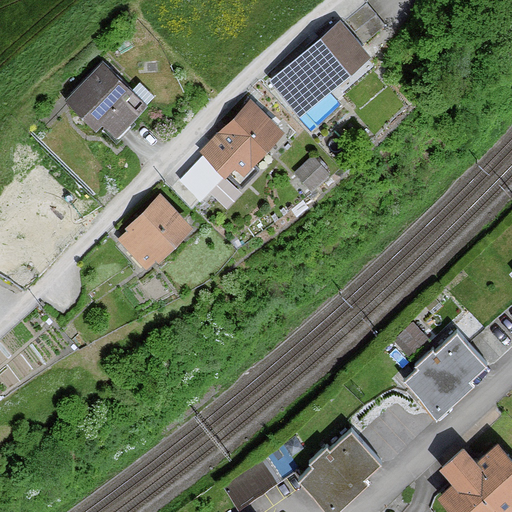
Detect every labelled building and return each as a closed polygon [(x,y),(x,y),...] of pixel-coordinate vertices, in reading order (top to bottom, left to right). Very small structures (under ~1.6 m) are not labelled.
[(302,70),(331,108),(382,69),(369,52),(392,34),(374,10),(311,58),(313,62),(302,70)] [(266,88),(283,106),(304,84),(287,67),(266,88)] [(135,98),(105,73),(72,114),(101,138),(107,131),(124,145),(145,119),(128,105),(135,98)] [(293,144),(254,109),(207,161),(236,187),(244,179),(254,188),(293,144)] [(336,188),(320,168),(301,184),(317,204),(336,188)] [(201,240),(165,205),(124,247),(161,282),(201,240)] [(69,243),(32,209),(0,242),(0,258),(10,268),(18,259),(37,277),(69,243)] [(414,319),(395,336),(412,356),(431,339),(414,319)] [(423,408),(442,429),(479,395),(474,390),(490,376),(458,341),(438,359),(433,353),(414,370),(420,376),(408,387),(425,405),(423,408)] [(317,503),(325,511),(349,511),(373,491),(369,486),(385,472),(353,436),(333,455),(327,449),(309,466),(314,472),(303,482),(320,501),(317,503)] [(445,507),(449,511),(511,511),(511,458),(506,453),(486,472),(472,457),(448,480),(460,492),(445,507)]
